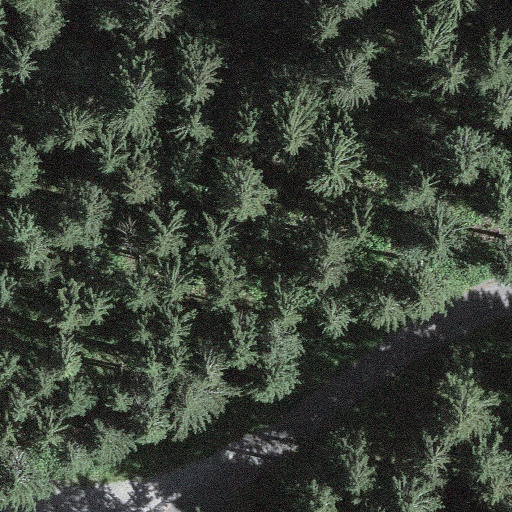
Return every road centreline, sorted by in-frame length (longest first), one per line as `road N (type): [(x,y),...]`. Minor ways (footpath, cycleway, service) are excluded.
road 1 (unclassified): [(511,298),(461,314),(397,352),(177,511)]
road 2 (track): [(168,511),(0,500)]
